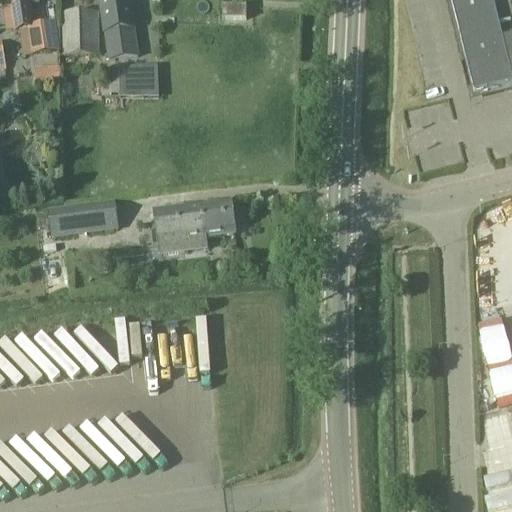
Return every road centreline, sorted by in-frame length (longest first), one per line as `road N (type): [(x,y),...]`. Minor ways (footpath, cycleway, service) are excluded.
road 1 (unclassified): [(462,511),(452,197)]
road 2 (secondary): [(344,511),(340,214)]
road 3 (unknown): [(174,511),(166,447),(137,413),(110,408),(0,420)]
road 4 (secondary): [(340,214),(349,0)]
